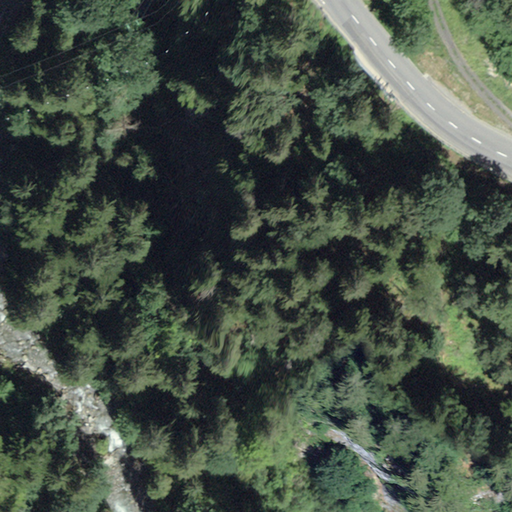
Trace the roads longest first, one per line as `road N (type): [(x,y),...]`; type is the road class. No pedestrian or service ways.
road 1 (primary): [(341,0),(418,95),(451,124),(511,157)]
road 2 (track): [(511,119),(472,79),(434,0)]
